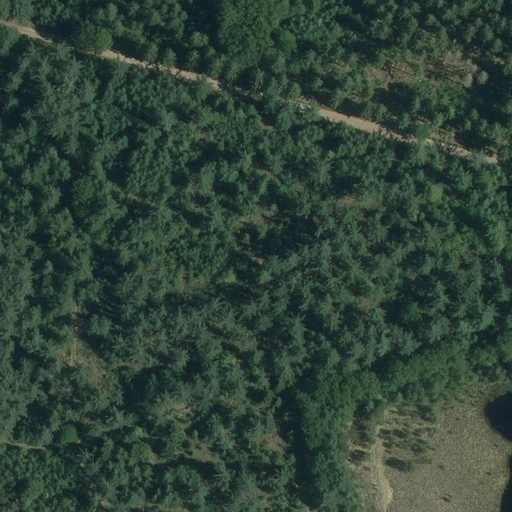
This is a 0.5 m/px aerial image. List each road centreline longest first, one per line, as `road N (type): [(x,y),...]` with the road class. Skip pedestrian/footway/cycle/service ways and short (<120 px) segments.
road 1 (track): [(511,287),(70,447),(0,440)]
road 2 (track): [(511,171),(78,50)]
